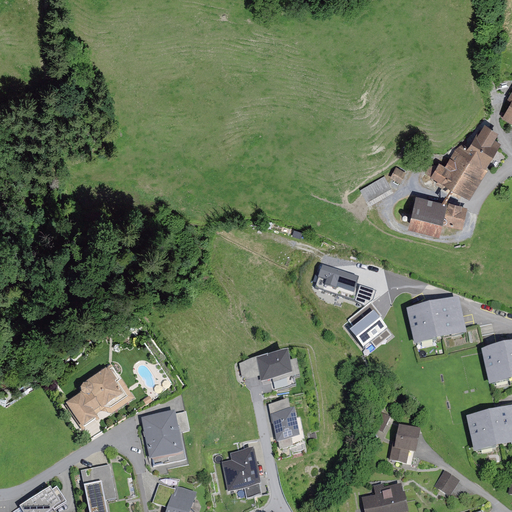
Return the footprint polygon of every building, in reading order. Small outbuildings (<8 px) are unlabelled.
[(511,93),(499,116),(511,123),(511,93)] [(497,134),(484,126),(470,150),(462,145),(447,171),(439,165),(431,178),(468,199),(495,152),(489,148),(497,134)] [(407,174),(398,168),(390,179),(399,185),(407,174)] [(386,179),(362,190),(369,204),(392,193),(386,179)] [(460,228),(465,210),(415,199),(409,227),(440,233),(442,224),(460,228)] [(458,303),(408,313),(415,346),(465,336),(458,303)] [(511,347),(483,354),(490,385),(511,380),(511,347)] [(261,380),(292,376),(290,356),(259,360),(261,380)] [(80,397),(63,407),(80,432),(97,421),(93,414),(100,410),(101,412),(123,398),(106,372),(76,391),(80,397)] [(277,441),(298,438),(294,409),(273,412),(277,441)] [(511,445),(511,411),(467,422),(473,447),(475,454),(502,448),(511,445)] [(383,434),(390,420),(375,413),(369,428),(383,434)] [(182,431),(178,432),(177,421),(145,426),(150,466),(170,463),(171,468),(187,466),(182,431)] [(415,454),(419,433),(397,429),(392,462),(407,464),(408,453),(415,454)] [(233,463),(222,464),(227,494),(261,488),(255,452),(232,456),(233,463)] [(110,465),(80,472),(88,511),(106,511),(105,505),(118,502),(110,465)] [(459,483),(445,474),(436,487),(451,496),(459,483)] [(193,511),(199,495),(160,482),(152,506),(166,511),(165,511),(193,511)] [(21,511),(57,511),(66,507),(56,488),(20,510),(21,511)] [(406,511),(402,489),(363,496),(365,511),(406,511)]
